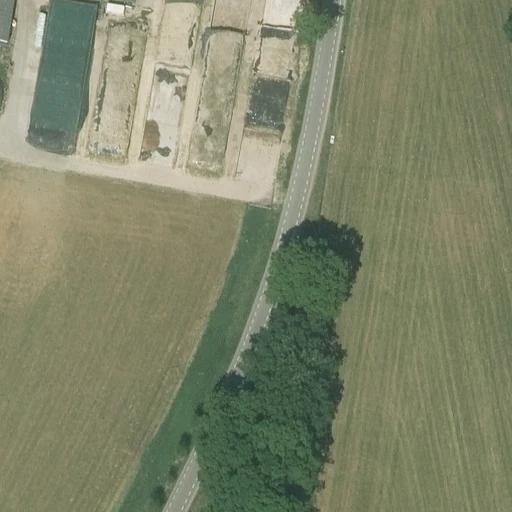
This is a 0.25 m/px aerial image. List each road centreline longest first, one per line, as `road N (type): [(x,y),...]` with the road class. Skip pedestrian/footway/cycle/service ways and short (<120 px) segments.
road 1 (tertiary): [(173,511),(270,289),(310,137),(331,0)]
road 2 (track): [(127,511),(162,452),(247,257),(259,192)]
